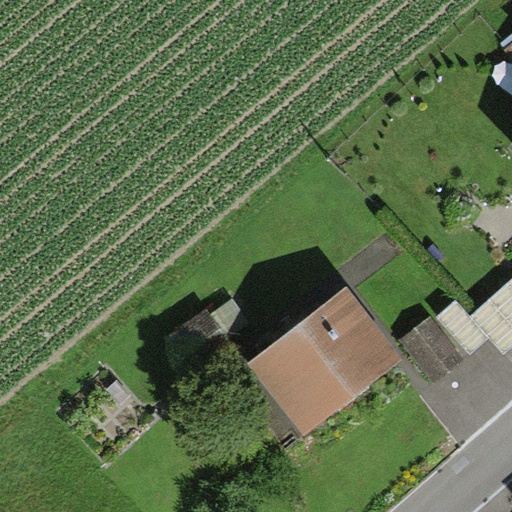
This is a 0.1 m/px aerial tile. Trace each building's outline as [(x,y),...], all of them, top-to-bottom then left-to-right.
[(511,279),(470,316),(489,337),(504,354),(511,346),(511,279)] [(248,364),(304,436),(403,360),(347,288),(248,364)] [(233,300),(210,315),(225,338),(248,323),(233,300)] [(470,316),(456,301),(438,317),(471,353),(489,337),(470,316)] [(164,339),(183,367),(225,338),(210,315),(207,311),(164,339)] [(402,340),(434,381),(461,360),(429,319),(402,340)]
